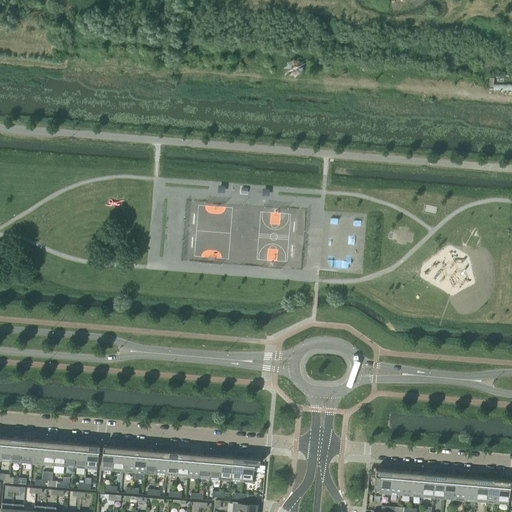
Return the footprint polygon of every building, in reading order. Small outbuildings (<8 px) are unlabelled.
[(0,461),(10,462),(12,437),(1,437),(0,453),(0,461)] [(21,463),(23,438),(12,437),(10,462),(21,463)] [(32,464),(34,439),(23,438),(21,463),(32,464)] [(42,465),(44,440),(34,439),(32,464),(42,465)] [(53,466),(55,441),(44,440),(42,465),(53,466)] [(64,467),(66,442),(55,441),(53,466),(64,467)] [(75,468),(77,443),(66,442),(64,467),(75,468)] [(85,468),(88,444),(77,443),(75,468),(85,468)] [(99,445),(88,444),(85,468),(97,469),(99,445)] [(112,471),(114,446),(103,445),(101,470),(112,471)] [(123,472),(125,447),(114,446),(112,471),(123,472)] [(133,473),(136,448),(125,447),(123,472),(133,473)] [(144,473),(146,449),(136,448),(133,473),(144,473)] [(155,474),(157,450),(146,449),(144,473),(155,474)] [(166,475),(168,451),(157,450),(155,474),(166,475)] [(176,476),(179,452),(168,451),(166,475),(176,476)] [(187,477),(189,453),(179,452),(176,476),(187,477)] [(198,478),(200,454),(189,453),(187,477),(198,478)] [(209,479),(211,454),(200,454),(198,478),(209,479)] [(219,480),(222,455),(211,454),(209,479),(219,480)] [(230,481),(232,456),(222,455),(219,480),(230,481)] [(241,482),(243,457),(232,456),(230,481),(241,482)] [(259,459),(243,457),(241,482),(252,483),(254,465),(259,465),(259,459)] [(389,494),(391,470),(375,468),(375,475),(373,491),(378,491),(378,493),(389,494)] [(400,495),(402,471),(391,470),(389,494),(400,495)] [(42,471),(42,480),(47,480),(52,480),(53,472),(42,471)] [(411,496),(413,472),(402,471),(400,495),(411,496)] [(422,497),(424,473),(413,472),(411,496),(422,497)] [(432,498),(434,474),(424,473),(422,497),(432,498)] [(443,499),(445,474),(434,474),(432,498),(443,499)] [(454,500),(456,475),(445,474),(443,499),(454,500)] [(465,501),(467,476),(456,475),(454,500),(465,501)] [(475,502),(478,477),(467,476),(465,501),(475,502)] [(486,503),(488,478),(478,477),(475,502),(486,503)] [(497,504),(499,479),(488,478),(486,503),(497,504)] [(510,480),(499,479),(497,504),(508,505),(510,480)] [(255,511),(256,505),(232,502),(231,511),(255,511)]
